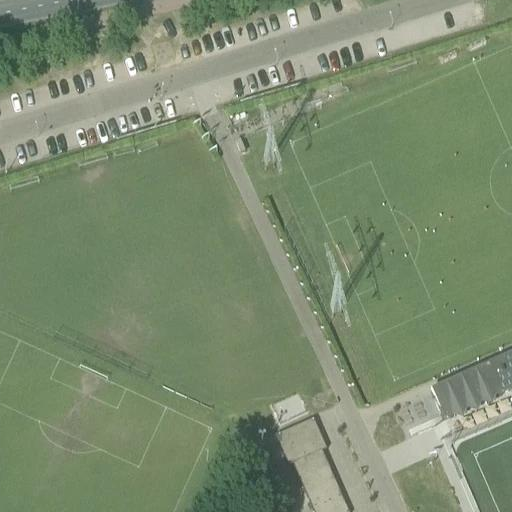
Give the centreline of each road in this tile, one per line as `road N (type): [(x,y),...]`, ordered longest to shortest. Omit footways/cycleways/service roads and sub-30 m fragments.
road 1 (unclassified): [(397,511),(192,79)]
road 2 (unclassified): [(449,0),(192,79)]
road 3 (unclassified): [(192,79),(0,140)]
